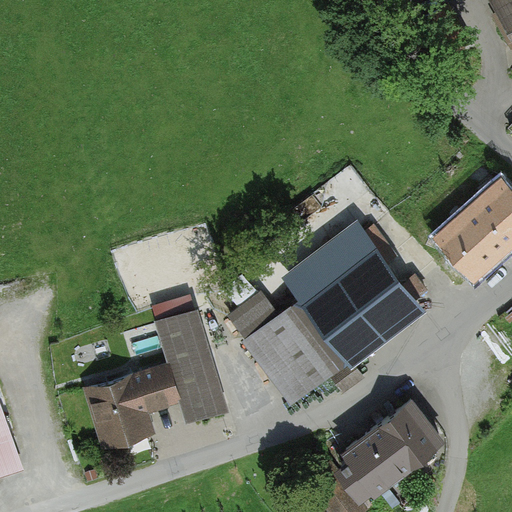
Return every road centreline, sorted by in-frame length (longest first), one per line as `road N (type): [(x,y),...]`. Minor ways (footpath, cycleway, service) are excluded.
road 1 (residential): [(449,331),(359,399),(55,511)]
road 2 (track): [(264,274),(361,205),(409,236),(437,279),(449,331)]
road 3 (residential): [(389,0),(424,67),(511,154)]
road 4 (unclassified): [(444,511),(460,434),(447,380),(449,331)]
road 5 (track): [(204,290),(269,435)]
road 6 (track): [(466,0),(484,33),(494,84),(465,114)]
